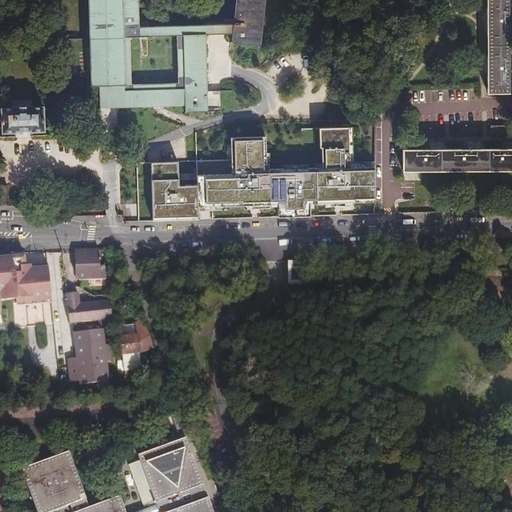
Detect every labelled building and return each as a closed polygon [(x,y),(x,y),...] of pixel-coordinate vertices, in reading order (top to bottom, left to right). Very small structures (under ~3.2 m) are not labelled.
[(116,89),(112,0),(81,0),(82,50),(78,50),(79,89),(91,89),(116,89)] [(176,109),(176,116),(199,115),(198,38),(223,37),(225,28),(131,30),(130,2),(132,2),(131,0),(112,0),(116,89),(91,89),(91,111),(176,109)] [(227,0),(225,28),(223,37),(222,46),(253,50),(258,0),(227,0)] [(505,92),(504,0),(482,0),(483,92),(505,92)] [(27,107),(27,101),(8,101),(8,108),(0,108),(0,133),(13,133),(13,132),(26,131),(26,133),(39,133),(39,107),(27,107)] [(310,214),(375,211),(374,162),(350,163),(350,129),(317,130),(319,168),(266,170),(265,137),(230,138),(231,175),(197,176),(196,184),(177,185),(178,163),(149,163),(152,223),(275,217),(275,222),(310,221),(310,214)] [(511,149),(398,150),(398,172),(511,170),(511,149)] [(136,186),(133,174),(115,179),(119,191),(136,186)] [(8,187),(0,186),(0,197),(2,197),(8,197),(8,187)] [(96,274),(95,250),(83,250),(71,251),(72,275),(76,275),(77,279),(101,279),(101,274),(96,274)] [(47,301),(44,265),(27,266),(22,266),(22,253),(9,254),(9,258),(4,258),(1,258),(1,254),(0,254),(0,298),(9,297),(9,300),(10,304),(12,303),(47,301)] [(257,260),(252,257),(244,257),(244,266),(255,266),(256,265),(259,265),(260,264),(257,260)] [(302,271),(302,264),(286,264),(286,266),(286,280),(307,281),(306,277),(302,276),(302,271)] [(158,287),(162,297),(168,295),(164,284),(158,287)] [(109,317),(108,304),(76,306),(75,295),(70,295),(64,296),(67,320),(109,317)] [(149,349),(148,343),(140,324),(131,326),(132,326),(133,337),(134,336),(136,352),(149,349)] [(133,337),(132,326),(118,328),(119,339),(117,339),(121,372),(139,370),(136,352),(134,336),(133,337)] [(104,382),(100,331),(71,333),(72,344),(74,359),(65,360),(67,385),(104,382)] [(177,408),(166,412),(176,440),(135,456),(136,460),(124,465),(140,508),(128,511),(121,511),(116,496),(85,508),(73,511),(210,511),(183,438),(187,436),(177,408)] [(32,511),(49,511),(65,506),(82,500),(65,453),(17,470),(32,511)] [(65,506),(67,511),(73,511),(85,508),(82,500),(65,506)]
